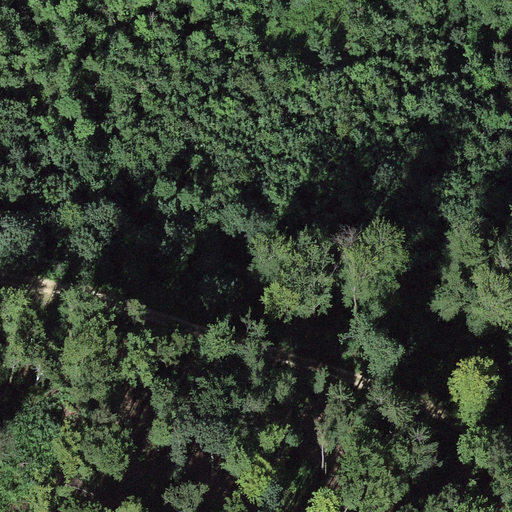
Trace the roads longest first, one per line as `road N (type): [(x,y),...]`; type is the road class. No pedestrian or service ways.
road 1 (track): [(511,425),(213,329),(0,278)]
road 2 (track): [(511,254),(456,246),(344,253)]
